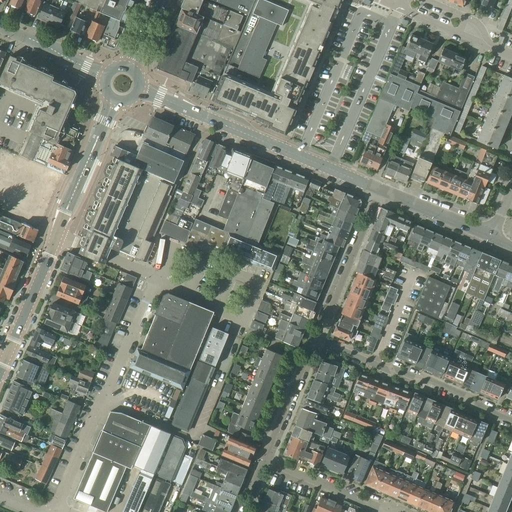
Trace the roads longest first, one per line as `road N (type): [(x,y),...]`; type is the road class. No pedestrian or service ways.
road 1 (residential): [(0,372),(115,101)]
road 2 (residential): [(51,511),(170,248)]
road 3 (residential): [(143,90),(376,188)]
road 4 (residential): [(511,423),(315,340)]
road 5 (residential): [(315,340),(376,188)]
road 6 (residential): [(264,461),(315,340)]
road 7 (residential): [(384,510),(264,461)]
road 8 (residential): [(376,188),(492,237)]
